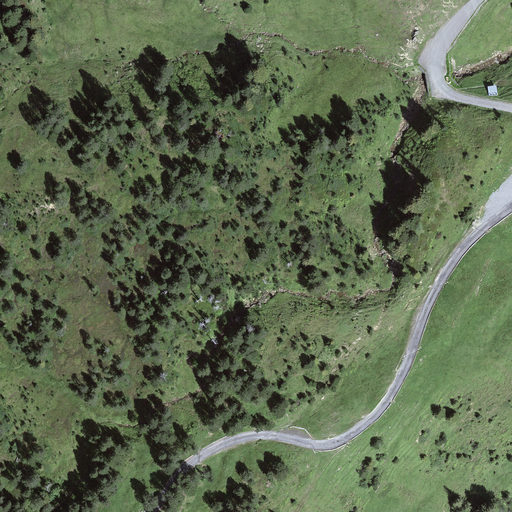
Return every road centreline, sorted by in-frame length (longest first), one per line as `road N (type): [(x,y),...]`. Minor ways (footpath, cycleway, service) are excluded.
road 1 (track): [(153,511),(189,467),(226,442),(261,434),(318,445),(362,426),(399,379),(453,260),(511,206)]
road 2 (track): [(511,108),(457,97),(438,81),(440,44),(477,0)]
